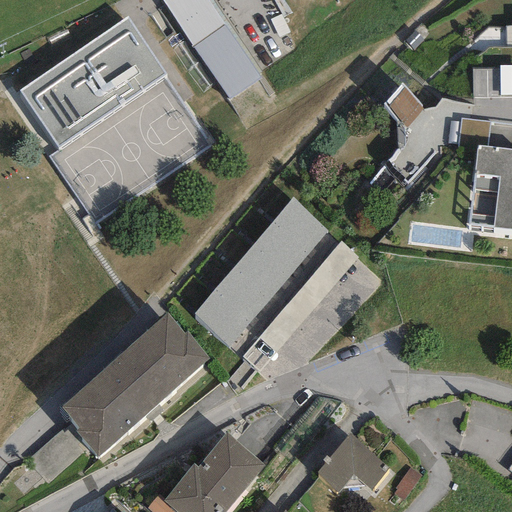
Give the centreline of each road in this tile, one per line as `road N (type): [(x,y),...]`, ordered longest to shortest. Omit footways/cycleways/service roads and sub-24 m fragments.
road 1 (residential): [(61,511),(228,407),(387,371),(511,395)]
road 2 (track): [(156,303),(434,5)]
